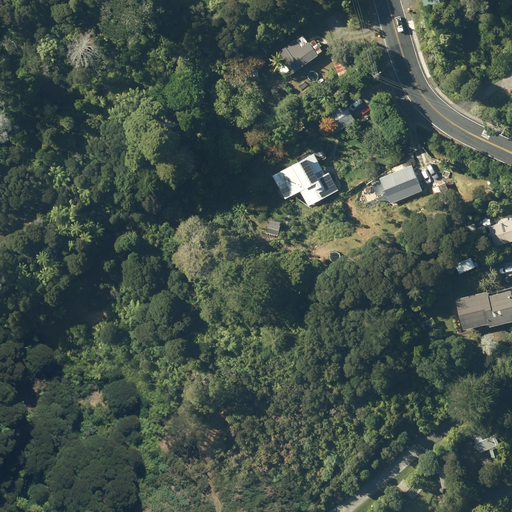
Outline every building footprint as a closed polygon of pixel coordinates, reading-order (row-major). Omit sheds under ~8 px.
[(283,66),(290,76),(322,54),(321,53),(326,49),(319,38),(313,42),(307,33),(282,50),(290,61),(283,66)] [(358,71),(349,51),(335,57),(336,59),(331,60),(334,67),(339,65),(344,77),(358,71)] [(330,114),(340,131),(359,119),(348,102),(330,114)] [(277,172),(289,196),(326,178),(322,171),(327,167),(319,151),(277,172)] [(404,195),(425,187),(416,163),(395,171),(401,189),(398,190),(400,195),(403,194),(404,195)] [(436,187),(443,200),(465,190),(459,177),(436,187)] [(465,186),(468,192),(477,188),(474,181),(465,186)] [(511,218),(493,224),(499,244),(511,240),(511,218)] [(348,245),(346,237),(334,240),(337,248),(348,245)] [(461,297),(469,328),(494,321),(495,324),(511,320),(511,288),(494,293),(493,289),(461,297)] [(437,324),(432,316),(420,324),(426,332),(437,324)] [(475,433),(478,440),(487,435),(484,429),(475,433)] [(460,440),(467,474),(474,472),(468,438),(460,440)]
